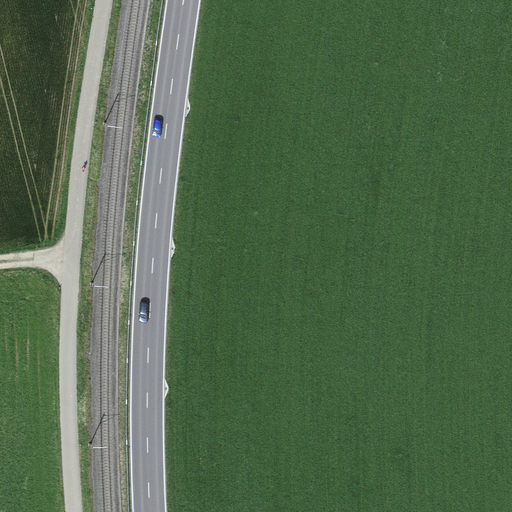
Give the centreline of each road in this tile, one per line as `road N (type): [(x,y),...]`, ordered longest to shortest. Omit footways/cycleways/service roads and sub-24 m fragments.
road 1 (unclassified): [(103,0),(66,262),(73,511)]
road 2 (secondary): [(179,0),(154,187),(150,511)]
